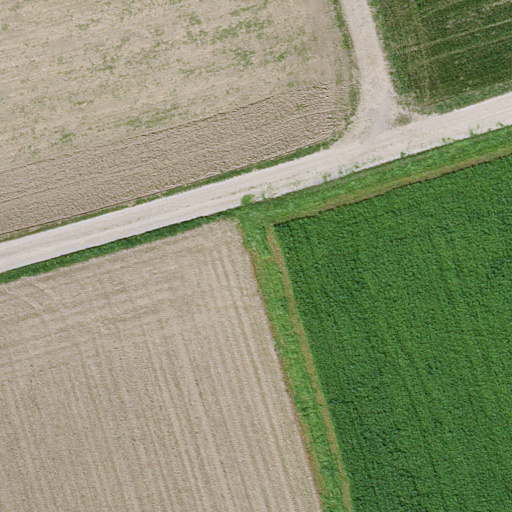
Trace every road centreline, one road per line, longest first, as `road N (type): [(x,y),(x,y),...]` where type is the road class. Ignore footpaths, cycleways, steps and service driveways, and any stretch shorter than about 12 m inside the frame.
road 1 (track): [(511,101),(0,256)]
road 2 (track): [(384,136),(338,0)]
